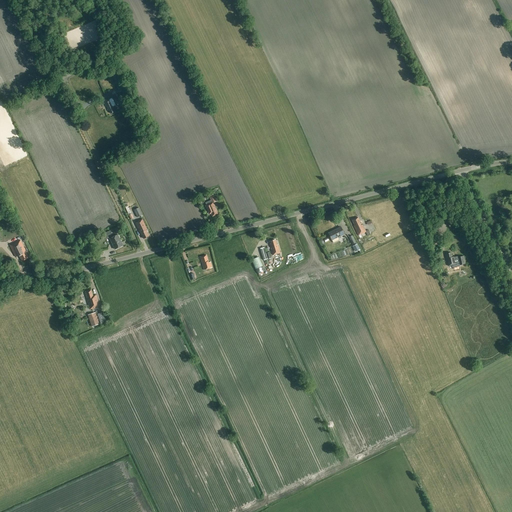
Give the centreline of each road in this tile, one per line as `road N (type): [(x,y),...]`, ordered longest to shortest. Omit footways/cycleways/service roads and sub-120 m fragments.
road 1 (unclassified): [(0,290),(461,170)]
road 2 (track): [(139,254),(78,120),(82,107),(115,91)]
